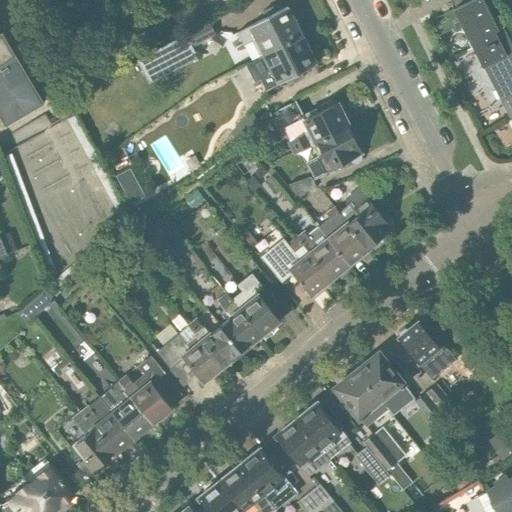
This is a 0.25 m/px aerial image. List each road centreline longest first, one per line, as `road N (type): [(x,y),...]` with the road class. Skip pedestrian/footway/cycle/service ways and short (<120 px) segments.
road 1 (residential): [(123,511),(474,229)]
road 2 (residential): [(474,229),(355,0)]
